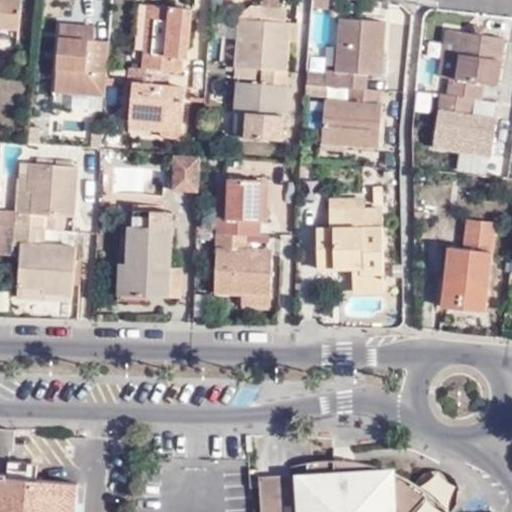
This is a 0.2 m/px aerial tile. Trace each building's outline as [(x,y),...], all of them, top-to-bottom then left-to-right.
[(0,0),(0,26),(19,28),(21,0),(0,0)] [(326,8),(326,0),(310,0),(310,8),(326,8)] [(169,93),(169,86),(167,87),(168,71),(183,71),(184,56),(188,56),(192,8),(140,4),(137,49),(145,50),(144,68),(130,68),(130,81),(134,81),(131,120),(182,124),(185,94),(169,93)] [(257,20),(239,19),(236,67),(259,69),(258,83),(238,82),(236,112),(241,112),(240,136),(284,138),(290,42),(297,42),(298,23),(285,22),(286,9),(257,7),(257,20)] [(330,17),(327,69),(337,70),(339,18),(330,17)] [(327,69),(327,71),(327,85),(350,87),(350,101),(325,99),(323,137),(347,139),(346,143),(380,145),(383,103),(377,103),(378,88),(367,88),(367,73),(377,74),(377,52),(381,52),(383,20),(339,18),(337,70),(327,69)] [(56,90),(105,94),(108,41),(95,40),(96,26),(61,24),(56,90)] [(471,26),(470,34),(482,36),(482,27),(471,26)] [(490,156),(493,137),(495,118),(492,118),(470,115),(471,99),(480,100),(482,83),(496,85),(504,39),(482,36),(470,34),(446,30),(438,77),(449,78),(446,95),(440,94),(431,147),(490,156)] [(387,53),(381,52),(377,52),(377,74),(386,74),(387,53)] [(327,71),(307,70),(306,83),(327,85),(327,71)] [(306,83),(306,94),(326,95),(327,85),(306,83)] [(470,115),(492,118),(494,102),(480,100),(471,99),(470,115)] [(182,124),(131,120),(130,127),(182,132),(182,124)] [(88,146),(89,126),(70,124),(69,145),(88,146)] [(347,139),(323,137),(322,146),(346,148),(346,143),(347,139)] [(509,169),(511,145),(511,139),(493,137),(490,156),(489,165),(509,169)] [(176,190),(200,190),(201,158),(176,157),(176,190)] [(16,230),(1,229),(1,242),(21,243),(18,291),(43,293),(71,294),(75,248),(42,246),(43,231),(55,232),(56,217),(75,218),(78,168),(30,165),(29,182),(20,182),(18,215),(17,215),(16,230)] [(22,165),(20,182),(29,182),(30,165),(22,165)] [(241,293),(268,293),(270,250),(248,250),(248,235),(258,235),(260,181),(227,180),(226,219),(217,219),(215,292),(241,293)] [(373,203),(381,203),(381,186),(373,185),(373,203)] [(382,272),(381,208),(362,209),(361,198),(328,199),(328,227),(315,228),(316,267),(352,266),(358,266),(358,273),(382,272)] [(123,296),(168,297),(170,268),(171,229),(163,228),(163,212),(133,211),(133,226),(127,226),(125,264),(123,296)] [(163,228),(171,229),(172,212),(163,212),(163,228)] [(0,213),(0,229),(1,229),(16,230),(17,215),(0,213)] [(483,311),(494,221),(467,219),(464,249),(449,248),(442,306),(483,311)] [(117,295),(123,296),(125,264),(118,264),(117,295)] [(382,291),(382,272),(358,273),(358,266),(352,266),(353,292),(382,291)] [(170,268),(168,297),(179,297),(180,269),(170,268)] [(0,289),(0,313),(8,314),(9,289),(0,289)] [(43,293),(18,291),(17,300),(43,302),(43,293)] [(268,305),(268,293),(241,293),(241,305),(268,305)] [(15,429),(0,428),(0,511),(74,511),(76,482),(6,477),(8,452),(14,452),(15,429)] [(396,465),(260,472),(262,511),(440,511),(440,494),(442,493),(441,480),(397,483),(396,465)]
